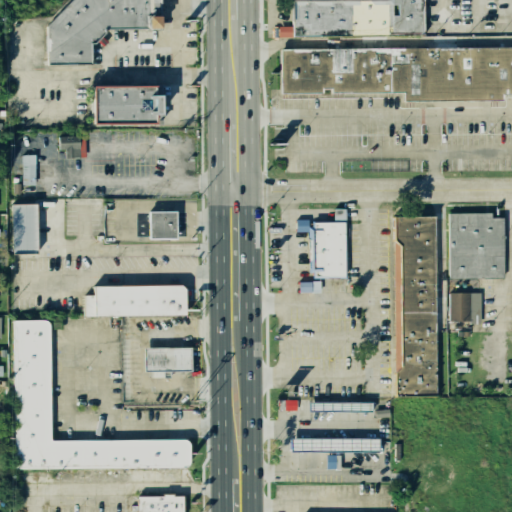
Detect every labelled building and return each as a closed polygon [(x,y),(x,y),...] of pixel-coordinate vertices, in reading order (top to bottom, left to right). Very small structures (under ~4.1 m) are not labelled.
[(43,63),(42,23),(65,0),(155,0),(155,27),(97,25),(84,39),(85,62),(43,63)] [(285,35),(285,0),(420,0),(420,34),(285,35)] [(280,49),(511,46),(511,93),(500,94),(501,99),(403,101),(402,93),(330,93),(330,88),(320,88),(320,93),(280,93),(280,49)] [(81,83),(153,82),(153,124),(82,125),(81,83)] [(85,135),(58,136),(58,150),(64,149),(65,158),(86,157),(85,135)] [(21,155),(22,185),(35,185),(35,155),(21,155)] [(10,203),(35,202),(36,253),(11,254),(10,203)] [(149,239),(149,211),(177,211),(177,239),(149,239)] [(446,214),(502,213),(503,278),(447,279),(446,214)] [(387,216),(433,216),(433,396),(387,396),(387,216)] [(308,222),(347,221),(348,280),(309,281),(308,222)] [(84,296),(91,296),(91,285),(185,285),(185,317),(85,318),(84,296)] [(448,293),(478,293),(478,322),(448,322),(448,293)] [(13,320),(42,319),(47,321),(50,326),(51,440),(180,439),(185,440),(188,444),(189,460),(186,465),(181,467),(13,468),(13,320)] [(143,347),(190,346),(190,371),(143,371),(143,347)] [(305,400),(369,401),(369,411),(305,411),(305,400)] [(275,438),(376,437),(376,450),(289,451),(289,457),(275,457),(275,438)] [(132,511),(132,495),(178,495),(178,511),(132,511)]
